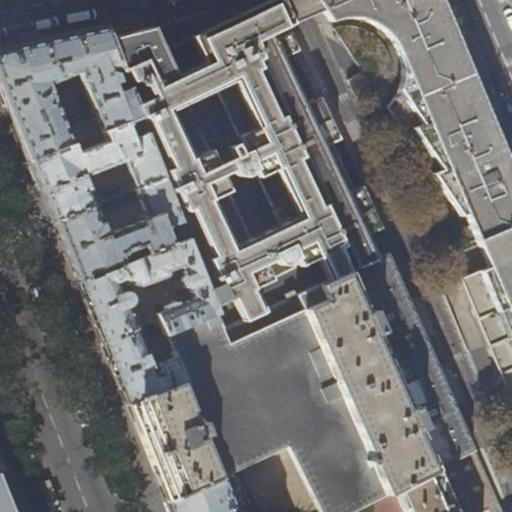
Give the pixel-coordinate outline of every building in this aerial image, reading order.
[(290,24),(279,0),(267,0),(254,3),(162,26),(108,40),(125,85),(137,80),(140,86),(146,84),(152,98),(134,107),(137,117),(138,118),(140,117),(142,120),(145,119),(147,121),(170,169),(165,172),(172,188),(168,189),(170,193),(174,192),(183,211),(188,209),(211,258),(210,259),(206,261),(213,276),(209,278),(211,282),(215,281),(217,285),(204,291),(213,314),(220,331),(376,258),(368,243),(367,242),(364,234),(378,226),(359,188),(353,191),(330,142),(336,138),(318,99),(304,105),(282,57),(295,51),(284,27),(290,24)] [(279,0),(290,24),(306,18),(315,14),(321,11),(329,22),(338,19),(351,19),(363,21),(370,24),(381,31),(388,39),(392,45),(395,51),(399,62),(400,68),(399,80),(398,85),(396,92),(393,98),(387,109),(475,240),(506,227),(511,224),(511,176),(498,144),(464,62),(438,0),(279,0)] [(125,85),(108,40),(103,27),(38,41),(0,50),(0,88),(11,115),(29,161),(128,121),(137,117),(134,107),(125,85)] [(130,127),(128,121),(29,161),(44,198),(53,221),(92,206),(102,202),(99,194),(89,198),(81,176),(122,160),(133,190),(161,179),(144,133),(129,139),(125,129),(130,127)] [(161,179),(133,190),(132,190),(144,220),(104,235),(92,206),(53,221),(63,245),(77,282),(174,244),(172,237),(167,239),(164,229),(178,224),(161,179)] [(511,224),(506,227),(475,240),(475,241),(485,267),(465,276),(511,379),(511,224)] [(184,240),(174,244),(77,282),(81,290),(90,312),(101,342),(102,343),(141,326),(156,320),(162,334),(213,314),(204,291),(184,240)] [(473,451),(386,254),(376,258),(220,331),(213,314),(162,334),(163,337),(180,381),(126,404),(142,444),(159,487),(165,501),(220,475),(236,467),(237,468),(284,446),(317,511),(349,511),(393,491),(473,451)] [(511,379),(465,276),(458,279),(511,408),(511,379)] [(101,342),(90,312),(78,317),(90,346),(101,342)] [(180,381),(163,337),(152,341),(155,348),(142,353),(140,348),(149,345),(141,326),(102,343),(123,396),(126,404),(180,381)] [(499,511),(473,451),(393,491),(401,511),(499,511)] [(234,511),(220,475),(165,501),(169,511),(234,511)] [(8,511),(6,507),(0,491),(0,511),(8,511)]
